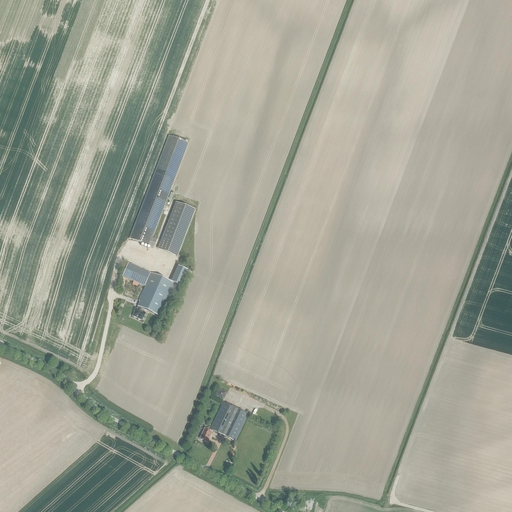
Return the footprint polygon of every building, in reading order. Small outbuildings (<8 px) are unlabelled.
[(189,143),(169,136),(129,239),(154,248),(156,244),(151,242),(189,143)] [(195,210),(176,203),(158,250),(177,257),(195,210)] [(123,277),(145,286),(150,273),(129,264),(123,277)] [(173,283),(151,274),(139,302),(140,302),(138,307),(137,310),(136,309),(135,312),(135,313),(133,316),(138,319),(141,321),(142,320),(142,321),(145,313),(141,311),(142,308),(159,316),(173,283)] [(227,393),(219,389),(215,397),(223,401),(227,393)] [(213,431),(236,442),(249,415),(223,402),(209,431),(205,429),(200,439),(207,443),(212,432),(213,431)]
